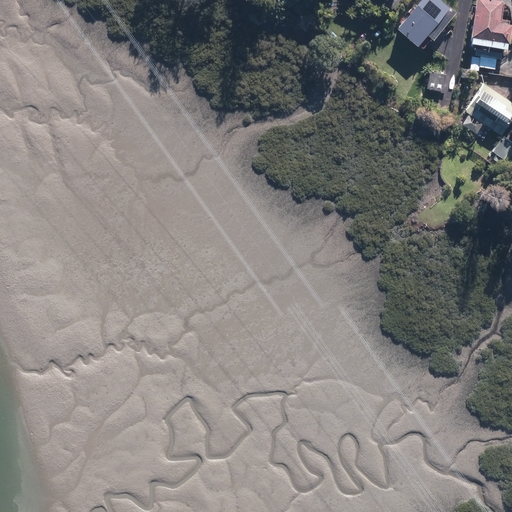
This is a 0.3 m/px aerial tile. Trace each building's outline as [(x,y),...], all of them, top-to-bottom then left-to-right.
[(455,13),(439,0),(417,0),(391,28),(413,47),(422,36),(430,40),(455,13)] [(506,42),(509,26),(497,24),(501,1),(492,0),(473,0),(468,36),(468,37),(466,44),(503,51),(504,42),(506,42)] [(496,58),(471,54),(469,70),(494,74),(496,58)] [(445,75),(427,72),(424,88),(441,91),(445,75)] [(463,111),(498,136),(511,116),(511,102),(484,82),(463,111)] [(511,165),(511,142),(501,135),(491,151),(511,165)]
